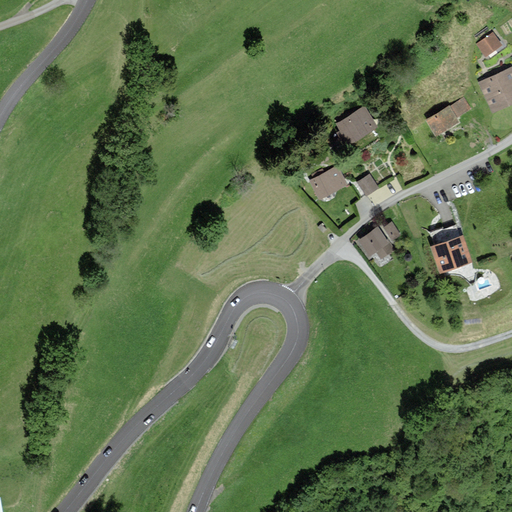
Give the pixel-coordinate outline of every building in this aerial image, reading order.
[(501,45),(493,34),(479,44),(486,55),(501,45)] [(511,102),(511,69),(481,83),(494,110),(511,102)] [(468,109),(462,100),(428,120),(437,134),(458,121),(455,117),(468,109)] [(376,127),(365,108),(338,124),(342,131),(338,133),(343,142),(349,139),(351,142),(376,127)] [(345,184),(336,167),(311,181),(320,198),(345,184)] [(377,188),(369,175),(359,181),(367,194),(377,188)] [(392,237),(400,232),(391,218),(383,224),(392,237)] [(389,243),(378,227),(360,240),(371,256),(376,252),(380,258),(392,250),(388,244),(389,243)] [(471,262),(462,237),(432,247),(440,272),(471,262)]
